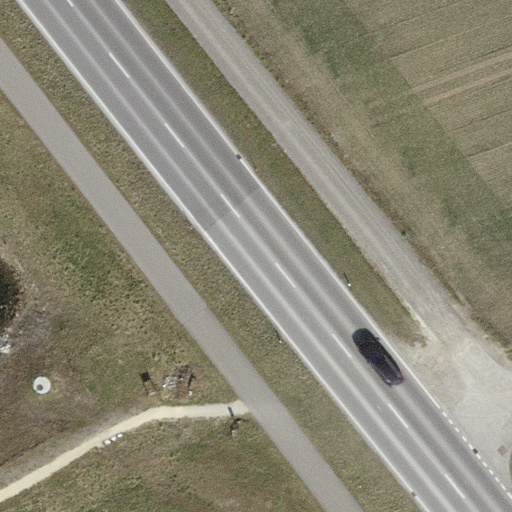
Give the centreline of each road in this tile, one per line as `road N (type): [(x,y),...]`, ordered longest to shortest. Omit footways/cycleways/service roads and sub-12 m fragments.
road 1 (secondary): [(76,0),(478,511)]
road 2 (track): [(193,0),(511,389)]
